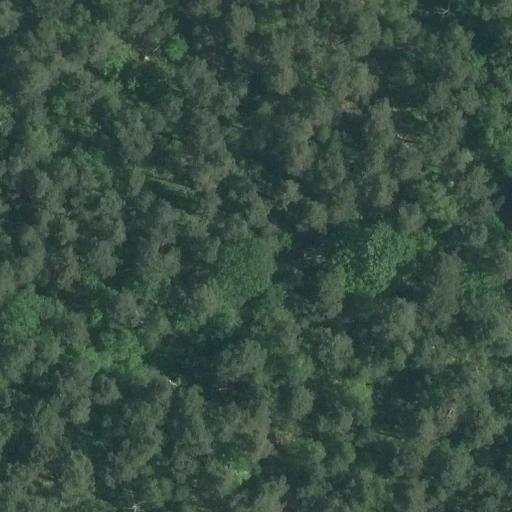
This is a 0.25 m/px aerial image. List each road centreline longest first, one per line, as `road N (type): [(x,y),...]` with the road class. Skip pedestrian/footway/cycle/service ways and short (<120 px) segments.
road 1 (track): [(0,316),(108,311),(436,237),(511,241)]
road 2 (track): [(360,0),(436,237)]
